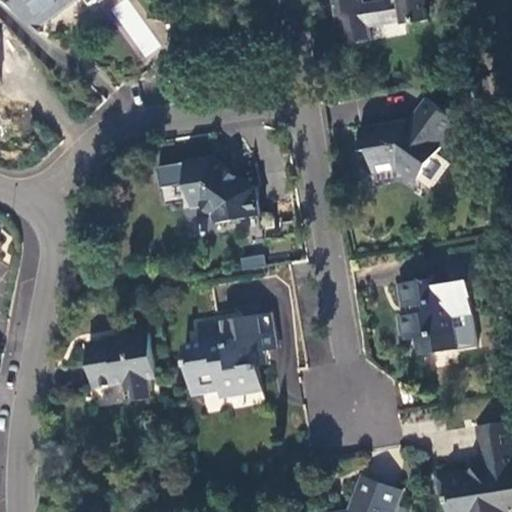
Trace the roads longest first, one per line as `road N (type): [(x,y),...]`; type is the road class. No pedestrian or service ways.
road 1 (residential): [(36,197),(52,232),(18,453),(19,511)]
road 2 (residential): [(310,100),(352,410)]
road 3 (residential): [(36,197),(67,185),(115,135),(310,100)]
